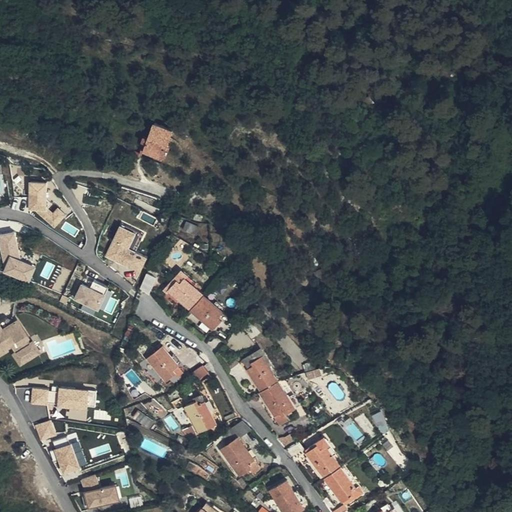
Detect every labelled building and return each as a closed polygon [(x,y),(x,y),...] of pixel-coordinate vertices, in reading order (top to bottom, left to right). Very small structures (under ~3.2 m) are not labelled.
[(144,151),(161,158),(172,129),(155,122),(144,151)] [(48,199),(48,180),(31,180),(31,208),(35,208),(55,226),(66,214),(59,207),(54,213),(48,208),(53,203),(48,199)] [(194,219),(203,220),(205,214),(195,212),(194,219)] [(198,234),(201,226),(188,221),(185,229),(198,234)] [(130,247),(137,231),(122,224),(107,255),(142,271),(149,256),(130,247)] [(22,259),(16,231),(0,234),(0,237),(6,267),(5,270),(30,281),(37,265),(22,259)] [(249,269),(257,277),(264,271),(256,262),(249,269)] [(340,325),(349,321),(322,268),(314,272),(340,325)] [(181,282),(185,277),(187,275),(181,270),(175,277),(177,279),(181,282)] [(141,289),(151,292),(157,275),(147,271),(141,289)] [(175,277),(166,287),(168,290),(177,279),(175,277)] [(168,290),(170,291),(213,329),(222,319),(219,316),(223,311),(185,277),(181,282),(177,279),(168,290)] [(107,293),(83,282),(75,298),(99,309),(107,293)] [(7,331),(9,329),(2,319),(0,320),(0,352),(7,348),(1,338),(0,338),(0,328),(4,326),(7,331)] [(0,328),(0,338),(1,338),(7,348),(16,343),(21,351),(18,353),(23,362),(42,350),(37,342),(35,343),(21,322),(9,329),(7,331),(4,326),(0,328)] [(166,382),(181,369),(162,345),(147,358),(166,382)] [(262,390),(278,380),(258,348),(242,358),(262,390)] [(315,369),(313,362),(303,365),(306,372),(315,369)] [(192,374),(198,379),(207,372),(203,365),(191,373),(192,374)] [(315,369),(306,372),(307,378),(317,375),(315,369)] [(187,391),(198,379),(192,374),(182,386),(187,391)] [(295,408),(278,380),(262,390),(259,391),(274,416),(282,412),(284,415),(295,408)] [(49,388),(35,387),(34,401),(49,403),(49,401),(59,402),(59,404),(88,407),(88,404),(96,404),(97,389),(55,385),(54,391),(49,390),(49,388)] [(217,424),(202,396),(186,404),(199,432),(217,424)] [(390,429),(382,408),(373,413),(384,432),(390,429)] [(133,417),(149,428),(154,421),(138,409),(133,417)] [(287,420),(284,415),(282,412),(274,416),(279,425),(287,420)] [(53,418),(37,424),(42,438),(58,433),(53,418)] [(219,436),(226,446),(238,437),(239,438),(251,429),(242,419),(219,436)] [(196,435),(192,426),(186,428),(190,438),(196,435)] [(220,432),(219,431),(217,426),(211,429),(214,435),(220,432)] [(81,465),(73,441),(71,441),(68,434),(55,438),(58,447),(52,449),(55,459),(61,457),(65,470),(81,465)] [(175,441),(185,446),(186,443),(185,442),(186,439),(178,435),(175,441)] [(238,437),(226,446),(221,449),(239,475),(251,468),(248,464),(254,459),(239,438),(238,437)] [(88,462),(80,441),(75,443),(83,464),(88,462)] [(307,452),(325,477),(340,465),(322,441),(307,452)] [(248,464),(251,468),(254,472),(261,468),(254,459),(248,464)] [(198,466),(189,461),(187,468),(197,473),(207,478),(209,474),(198,466)] [(340,465),(325,477),(343,503),(345,501),(347,504),(364,492),(360,486),(357,488),(340,465)] [(97,473),(82,478),(86,489),(89,505),(121,498),(117,482),(101,485),(97,473)] [(244,489),(249,485),(242,476),(238,480),(244,489)] [(292,511),(303,506),(287,480),(271,490),(283,511),(292,511)] [(447,504),(453,499),(447,493),(440,500),(447,504)] [(220,511),(206,501),(197,511),(220,511)]
